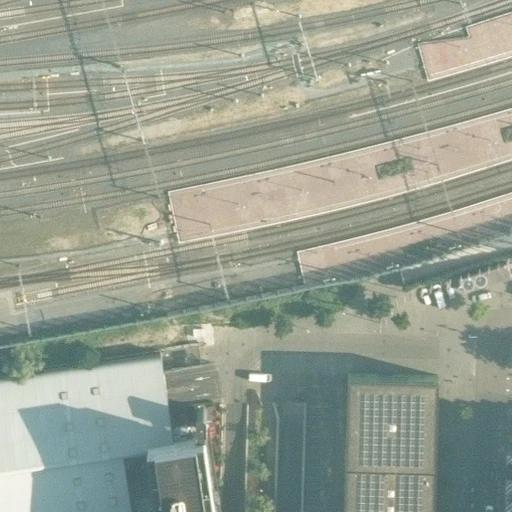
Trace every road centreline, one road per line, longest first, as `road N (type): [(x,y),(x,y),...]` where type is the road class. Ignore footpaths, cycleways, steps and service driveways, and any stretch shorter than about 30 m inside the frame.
road 1 (residential): [(338,347),(332,511)]
road 2 (residential): [(488,351),(338,347)]
road 3 (residential): [(485,511),(488,392)]
